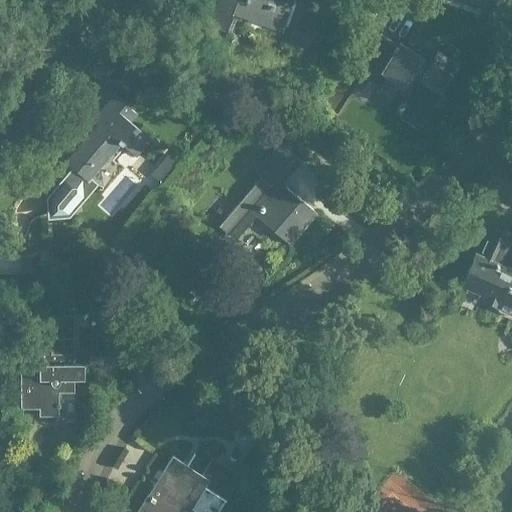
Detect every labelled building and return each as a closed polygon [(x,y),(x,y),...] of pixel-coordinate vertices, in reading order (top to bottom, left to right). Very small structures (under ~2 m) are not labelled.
[(233,13),(281,31),(292,0),(217,0),(209,22),(227,29),(233,13)] [(397,114),(419,128),(442,92),(441,91),(459,63),(438,50),(429,63),(422,59),(423,57),(400,41),(398,44),(380,32),(357,67),(374,80),(379,72),(403,88),(406,84),(413,89),(397,114)] [(48,200),(50,216),(66,214),(91,186),(87,182),(119,145),(134,157),(149,140),(128,122),(136,113),(115,94),(97,114),(101,118),(63,161),(71,168),(66,174),(69,176),(48,200)] [(219,225),(236,239),(257,214),(288,241),(314,210),(284,184),(301,163),(278,143),(252,174),(258,179),(219,225)] [(476,252),(461,287),(499,304),(497,309),(511,315),(511,268),(498,263),(510,234),(490,225),(478,253),(476,252)] [(75,353),(74,353),(74,314),(50,314),(50,349),(20,349),(21,408),(39,408),(39,416),(59,416),(59,407),(60,406),(61,405),(61,404),(60,403),(59,403),(59,392),(75,392),(75,379),(85,379),(85,363),(75,363),(75,353)] [(137,511),(131,509),(125,508),(119,511),(118,511),(188,511),(190,508),(196,511),(218,511),(242,475),(213,456),(202,473),(173,455),(137,511)]
